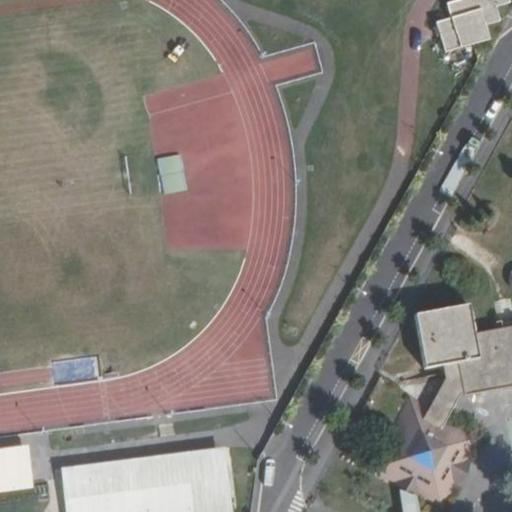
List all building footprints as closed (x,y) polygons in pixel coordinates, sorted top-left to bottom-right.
[(458,0),(446,3),(450,18),(436,22),(440,36),(444,53),(474,44),(489,40),(485,24),(499,20),(495,7),(509,3),(507,0),(458,0)] [(442,53),(447,74),(473,66),(472,44),(444,53),(442,53)] [(180,151),(157,152),(158,187),(181,186),(180,151)] [(416,511),(413,492),(442,507),(481,436),(446,417),(458,395),(511,384),(511,319),(497,323),(498,330),(473,335),(467,305),(414,315),(424,368),(444,365),(446,378),(430,408),(409,397),(369,469),(399,484),(402,511),(416,511)] [(118,459),(59,466),(62,482),(120,475),(225,461),(223,445),(118,459)] [(25,448),(0,451),(0,479),(30,476),(25,448)] [(62,482),(65,511),(204,511),(231,509),(225,461),(120,475),(62,482)]
